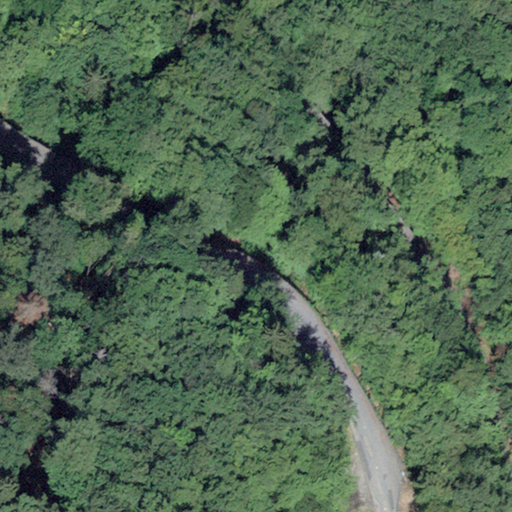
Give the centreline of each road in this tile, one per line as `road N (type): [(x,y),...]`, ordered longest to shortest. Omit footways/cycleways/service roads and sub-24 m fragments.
road 1 (tertiary): [(217,0),(403,233),(449,305),(511,490)]
road 2 (tertiary): [(389,511),(380,465),(340,374),(273,288),(0,138)]
